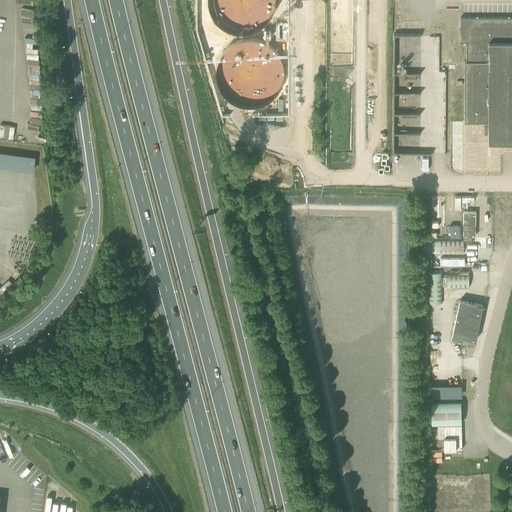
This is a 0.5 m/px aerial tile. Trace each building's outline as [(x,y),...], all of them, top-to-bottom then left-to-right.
[(511,142),(511,17),(461,17),(461,42),(467,42),(467,61),(465,61),(464,122),(488,122),(488,142),(511,142)] [(42,129),(42,117),(29,116),(28,128),(42,129)] [(0,132),(0,135),(14,137),(15,125),(1,124),(0,132)] [(0,165),(34,170),(36,155),(0,150),(0,165)] [(444,198),(432,198),(431,227),(443,227),(444,198)] [(476,211),(464,211),(463,236),(475,236),(476,211)] [(463,239),(423,238),(423,254),(463,254),(463,239)] [(443,303),(443,288),(443,272),(427,273),(427,303),(443,303)] [(446,272),(446,288),(469,288),(469,272),(446,272)] [(451,341),(462,344),(464,338),(475,340),(483,305),(459,300),(451,341)] [(431,384),(431,397),(463,397),(463,385),(431,384)] [(445,437),(445,449),(464,449),(462,401),(432,402),(433,424),(438,424),(439,437),(445,437)] [(47,483),(46,501),(58,502),(59,483),(47,483)]
